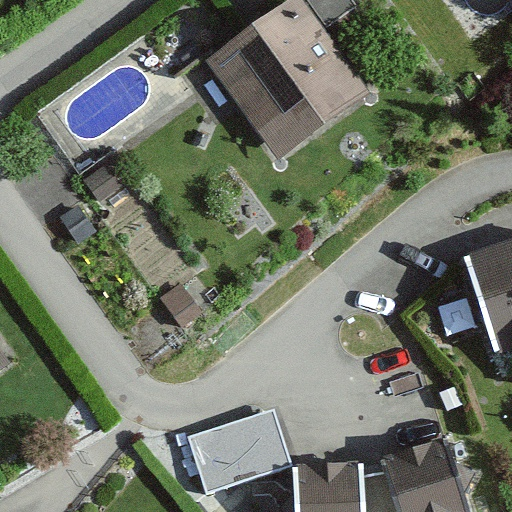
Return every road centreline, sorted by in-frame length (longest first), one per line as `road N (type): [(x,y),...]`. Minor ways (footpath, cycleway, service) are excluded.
road 1 (residential): [(0,200),(135,388),(175,399),(236,371),(459,195),(511,180)]
road 2 (residential): [(0,86),(116,0)]
